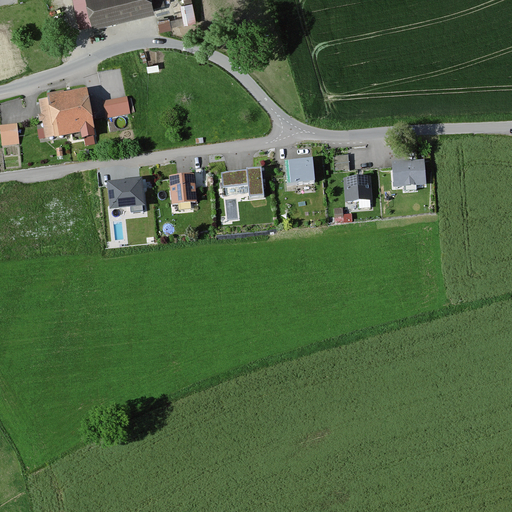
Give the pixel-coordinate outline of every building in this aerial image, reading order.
[(89,0),(96,26),(161,11),(160,7),(166,5),(164,0),(89,0)] [(196,23),(193,4),(176,7),(179,26),(196,23)] [(172,31),(170,19),(158,21),(160,33),(172,31)] [(97,134),(90,93),(38,102),(41,117),(38,117),(39,125),(42,124),(44,131),(37,132),(39,141),(56,138),(57,141),(97,134)] [(104,98),(106,116),(131,113),(129,95),(104,98)] [(19,147),(17,126),(0,128),(0,135),(1,148),(19,147)] [(348,155),(334,156),(335,170),(350,168),(348,155)] [(289,184),(315,179),(312,160),(286,164),(289,184)] [(397,185),(426,183),(424,166),(396,168),(397,185)] [(261,168),(222,172),(224,185),(246,183),(247,195),(263,194),(261,168)] [(174,201),(191,200),(189,177),(173,179),(174,201)] [(351,199),(369,198),(368,179),(350,180),(351,199)] [(140,180),(109,183),(112,206),(142,203),(140,180)] [(132,211),(144,209),(143,203),(131,204),(132,211)] [(336,212),(336,220),(352,221),(352,213),(336,212)]
